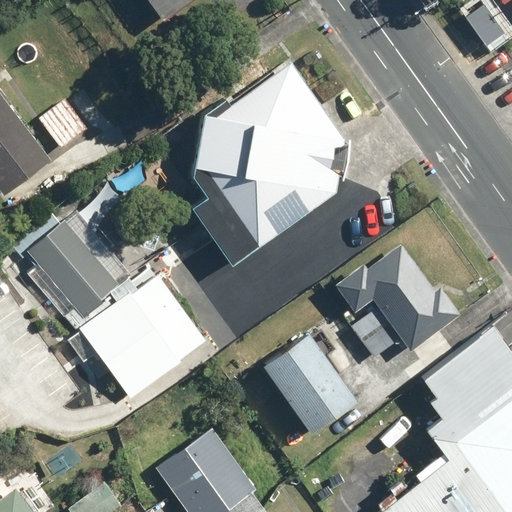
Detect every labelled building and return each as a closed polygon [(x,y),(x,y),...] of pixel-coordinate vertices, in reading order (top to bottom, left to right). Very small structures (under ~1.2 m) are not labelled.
[(151,0),(164,18),(189,0),(151,0)] [(208,236),(226,264),(337,192),(350,131),(296,54),(203,118),(190,168),(206,194),(188,206),(208,236)] [(0,184),(5,191),(52,156),(0,87),(0,184)] [(63,96),(38,116),(62,146),(87,126),(63,96)] [(102,171),(111,181),(123,196),(151,173),(130,148),(102,171)] [(157,278),(154,273),(137,284),(71,210),(11,261),(75,332),(126,399),(204,339),(157,278)] [(369,266),(363,258),(333,280),(356,311),(347,318),(376,357),(395,342),(403,352),(461,308),(441,282),(435,286),(401,242),(369,266)] [(511,365),(511,500),(496,511),(511,511),(511,344),(495,322),(487,328),(511,365)] [(354,396),(309,327),(267,355),(311,424),(354,396)] [(421,477),(375,511),(496,511),(511,500),(511,365),(487,328),(427,382),(435,395),(428,401),(441,416),(424,428),(446,457),(421,477)] [(267,511),(251,491),(259,485),(211,422),(154,465),(189,511),(267,511)] [(106,511),(124,497),(108,478),(70,509),(72,511),(106,511)] [(3,501),(0,496),(0,511),(39,511),(22,488),(3,501)]
